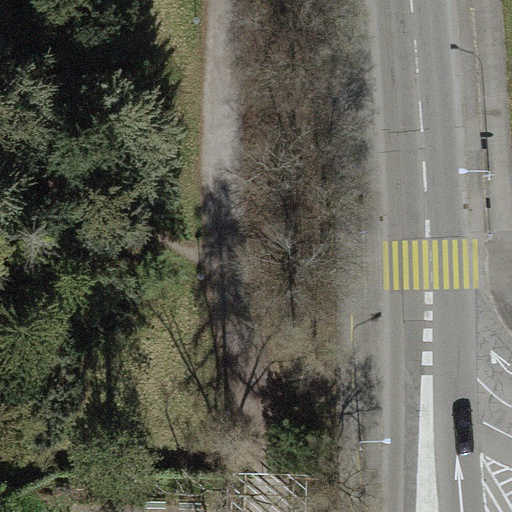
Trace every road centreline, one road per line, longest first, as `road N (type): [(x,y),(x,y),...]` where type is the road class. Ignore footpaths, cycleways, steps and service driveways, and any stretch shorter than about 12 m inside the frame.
road 1 (primary): [(429,343),(411,0)]
road 2 (primary): [(427,511),(429,343)]
